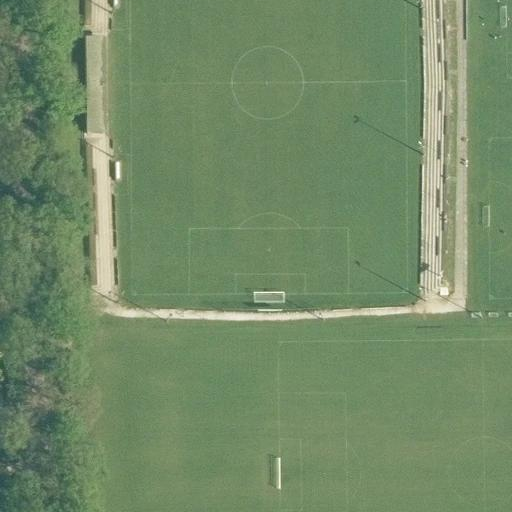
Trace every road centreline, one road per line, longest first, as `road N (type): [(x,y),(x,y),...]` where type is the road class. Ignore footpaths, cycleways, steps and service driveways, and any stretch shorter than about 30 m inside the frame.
road 1 (residential): [(27,291),(18,0)]
road 2 (residential): [(39,511),(27,291)]
